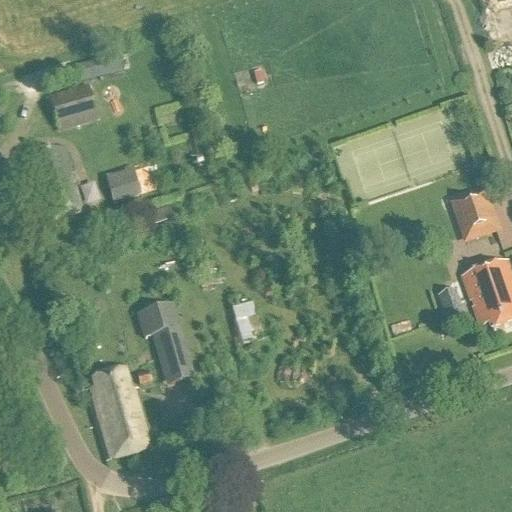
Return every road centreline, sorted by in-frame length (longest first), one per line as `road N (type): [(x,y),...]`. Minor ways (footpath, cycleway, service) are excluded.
road 1 (tertiary): [(511,378),(184,484),(116,485),(78,459),(0,292)]
road 2 (track): [(511,171),(454,0)]
